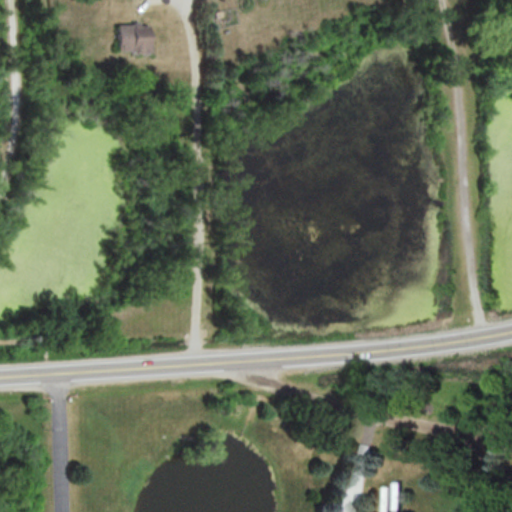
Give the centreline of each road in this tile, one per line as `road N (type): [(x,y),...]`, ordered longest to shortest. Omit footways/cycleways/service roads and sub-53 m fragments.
road 1 (secondary): [(0,377),(387,352)]
road 2 (residential): [(249,359),(261,381),(319,400),(489,433)]
road 3 (residential): [(55,374),(59,511)]
road 4 (secondary): [(387,352),(511,331)]
